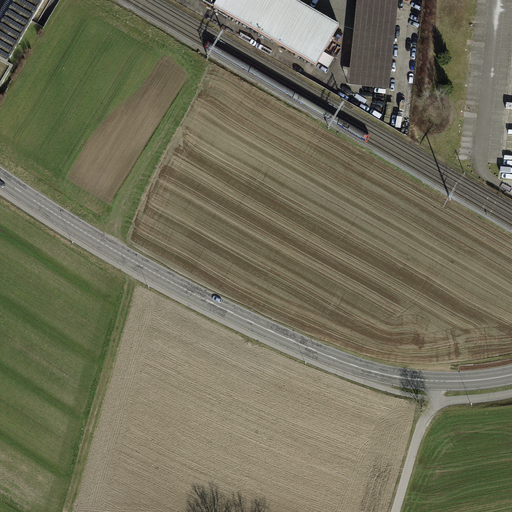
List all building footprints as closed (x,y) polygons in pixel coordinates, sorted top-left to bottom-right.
[(44,0),(13,0),(0,23),(0,58),(7,63),(44,0)] [(212,9),(217,0),(206,0),(204,4),(212,9)] [(219,0),(216,6),(267,36),(287,0),(219,0)] [(297,0),(287,0),(267,36),(318,65),(341,25),(297,0)] [(359,0),(357,22),(398,26),(400,0),(359,0)] [(398,26),(357,22),(350,85),(391,90),(398,26)] [(330,67),(335,58),(328,54),(323,64),(330,67)]
